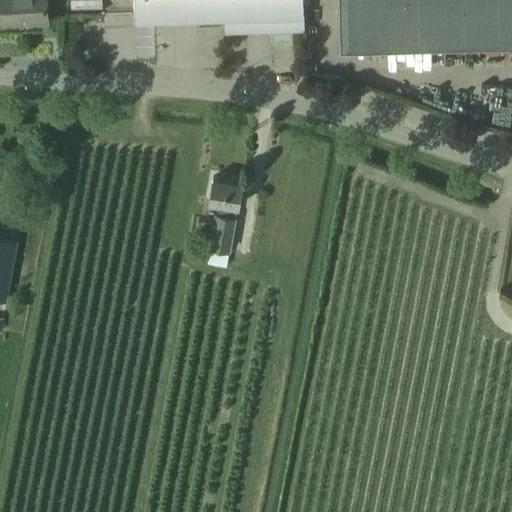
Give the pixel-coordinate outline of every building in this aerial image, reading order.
[(0,0),(0,12),(2,12),(2,23),(48,20),(47,0),(0,0)] [(137,0),(138,13),(226,10),(226,24),(235,27),(240,28),(245,28),(253,29),(257,29),(302,28),(301,0),(137,0)] [(511,0),(339,0),(341,48),(511,43),(511,0)] [(213,177),(208,201),(220,203),(218,213),(215,213),(208,248),(229,252),(236,216),(235,216),(238,206),(242,183),(213,177)] [(17,240),(0,236),(0,298),(6,300),(17,240)]
